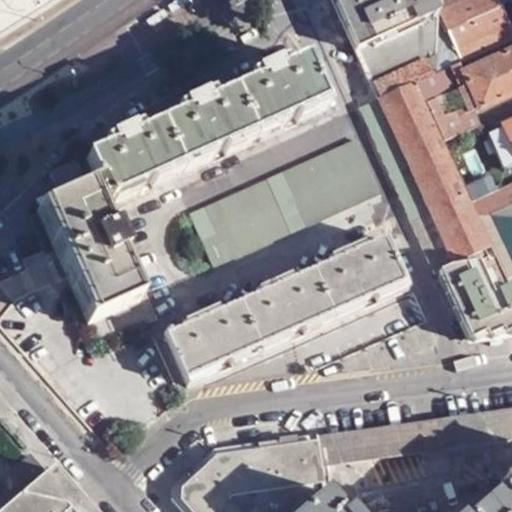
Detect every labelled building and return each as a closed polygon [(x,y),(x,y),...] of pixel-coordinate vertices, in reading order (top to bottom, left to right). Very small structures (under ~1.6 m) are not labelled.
[(328,0),(375,102),(411,86),(431,77),(437,0),(328,0)] [(437,0),(431,77),(456,66),(511,40),(511,29),(499,0),(437,0)] [(431,77),(411,86),(440,146),(476,129),(470,116),(511,97),(511,46),(490,57),(492,60),(460,75),(456,66),(431,77)] [(86,162),(91,173),(95,183),(108,213),(328,114),(305,63),(284,72),(280,64),(261,72),(244,80),(248,89),(212,105),(208,98),(189,106),(174,113),(177,121),(137,139),(134,132),(116,140),(101,146),(104,154),(86,162)] [(411,86),(375,102),(358,110),(435,276),(439,275),(490,251),(468,205),(461,189),(440,146),(411,86)] [(511,122),(488,133),(505,169),(511,166),(511,122)] [(357,143),(188,215),(200,242),(211,269),(381,196),(357,143)] [(86,162),(84,157),(48,173),(57,193),(84,181),(82,177),(91,173),(86,162)] [(488,177),(461,189),(468,205),(495,192),(488,177)] [(96,346),(155,320),(108,213),(95,183),(36,208),(96,346)] [(468,205),(490,251),(511,297),(511,185),(495,192),(468,205)] [(163,335),(187,389),(410,292),(387,241),(365,250),(363,246),(347,253),(330,260),(332,265),(293,283),(290,276),(274,283),(255,291),(258,297),(219,314),(216,309),(203,315),(185,323),(187,329),(169,336),(168,333),(163,335)] [(511,297),(490,251),(439,275),(471,343),(511,336),(511,297)] [(511,441),(511,410),(437,421),(442,452),(511,441)] [(437,421),(419,424),(424,455),(442,452),(437,421)] [(419,424),(317,438),(321,469),(424,455),(419,424)] [(172,505),(178,511),(304,511),(325,494),(321,469),(317,438),(214,454),(172,490),(172,505)] [(32,489),(45,477),(29,458),(15,470),(32,489)] [(339,511),(325,494),(304,511),(511,511),(511,474),(503,482),(506,487),(477,511),(347,511),(339,511)] [(74,511),(45,477),(32,489),(11,507),(5,511),(74,511)] [(0,511),(5,511),(11,507),(0,495),(0,511)]
